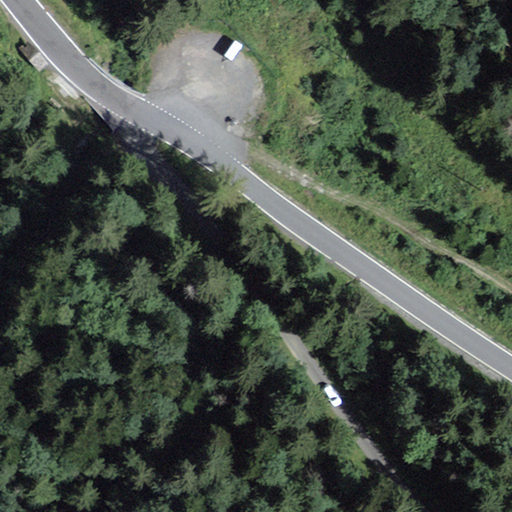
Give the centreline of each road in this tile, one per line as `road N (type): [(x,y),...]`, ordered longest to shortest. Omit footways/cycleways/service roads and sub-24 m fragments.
road 1 (unclassified): [(416,511),(212,224),(140,149),(137,109)]
road 2 (tertiary): [(511,367),(137,109)]
road 3 (tertiary): [(137,109),(83,73),(18,0)]
